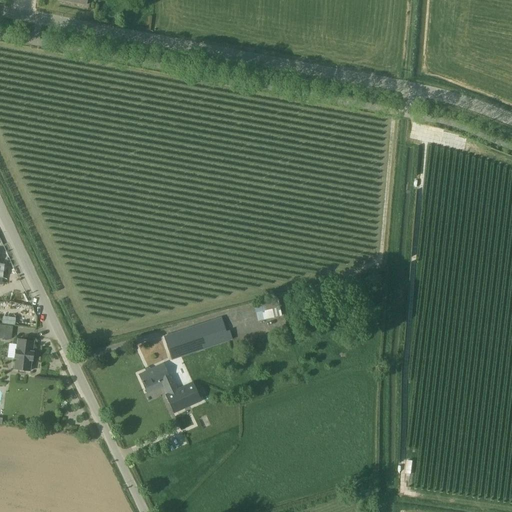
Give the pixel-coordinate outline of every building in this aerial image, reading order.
[(253,304),(258,321),(282,315),(277,298),(253,304)] [(1,323),(14,324),(15,317),(2,316),(1,323)] [(229,342),(221,318),(164,337),(172,361),(229,342)] [(0,337),(11,340),(13,326),(0,323),(0,337)] [(32,352),(33,342),(18,340),(16,350),(15,350),(14,359),(15,359),(14,369),(30,371),(31,361),(32,361),(33,352),(32,352)] [(202,401),(195,386),(193,382),(192,383),(177,389),(172,377),(169,378),(163,364),(150,370),(146,372),(139,375),(145,389),(161,382),(163,386),(166,394),(165,395),(173,414),(202,401)]
